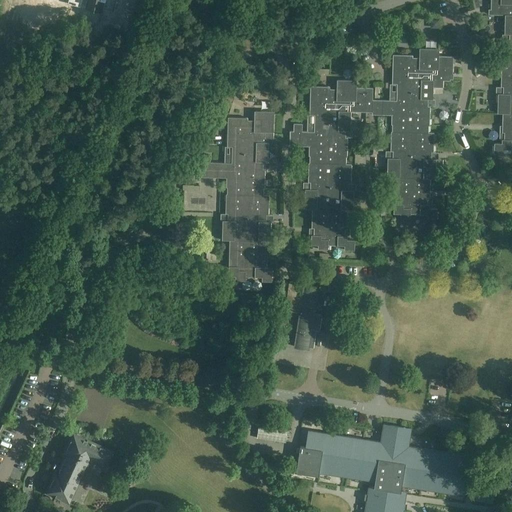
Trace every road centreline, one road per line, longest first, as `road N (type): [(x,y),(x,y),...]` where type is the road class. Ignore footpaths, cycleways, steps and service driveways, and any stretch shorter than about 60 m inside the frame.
road 1 (residential): [(382,284),(287,276),(286,117),(296,84),(267,44)]
road 2 (residential): [(267,44),(234,58),(158,220),(108,254),(87,306)]
road 3 (tertiary): [(41,287),(180,0)]
road 4 (residential): [(482,200),(458,133),(466,41),(454,0)]
road 5 (residential): [(257,391),(71,362)]
road 6 (residential): [(438,420),(446,362),(495,367),(490,441)]
road 7 (residential): [(36,511),(28,487),(65,401),(71,362)]
road 8 (residential): [(257,391),(249,440),(294,447),(302,398)]
road 9 (residential): [(404,0),(267,44)]
road 10 (residential): [(378,410),(390,325),(382,284)]
